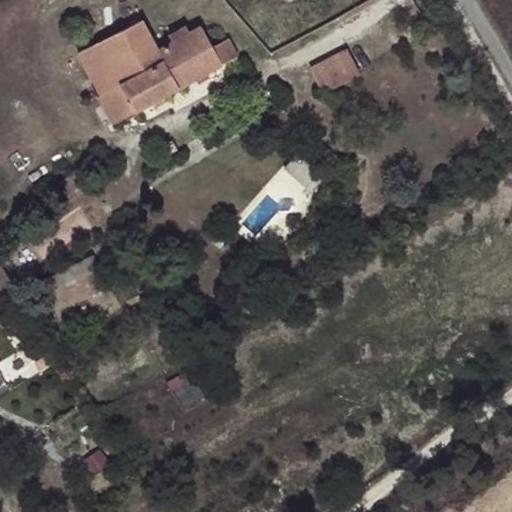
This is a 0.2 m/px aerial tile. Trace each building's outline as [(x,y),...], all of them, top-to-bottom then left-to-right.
[(103,41),(79,54),(99,97),(120,85),(134,112),(236,56),(227,37),(211,45),(210,43),(241,26),(233,11),(202,28),(201,26),(159,49),(143,20),(103,41)] [(324,88),(364,72),(354,46),(313,62),(324,88)] [(120,85),(99,97),(98,97),(112,124),(134,112),(120,85)] [(60,200),(63,204),(85,186),(75,174),(40,203),(46,211),(60,200)] [(0,262),(0,299),(17,289),(0,262)]
